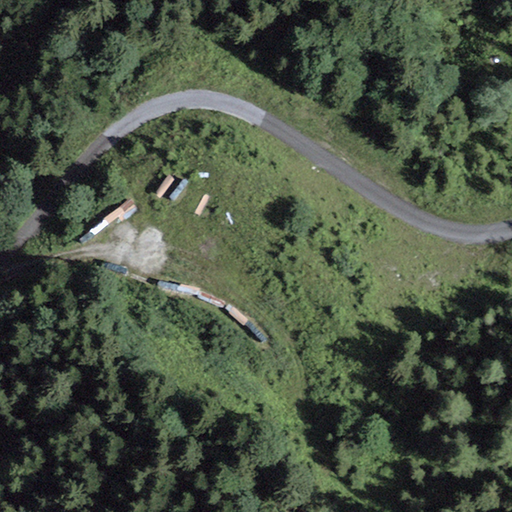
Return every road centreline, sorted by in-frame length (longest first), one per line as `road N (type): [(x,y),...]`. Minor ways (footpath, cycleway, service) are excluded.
road 1 (track): [(0,262),(119,124),(191,95),(235,102),(269,120),(430,224),(473,233),(511,228)]
road 2 (track): [(0,274),(75,250),(107,252),(144,259),(211,293),(278,366),(348,511)]
